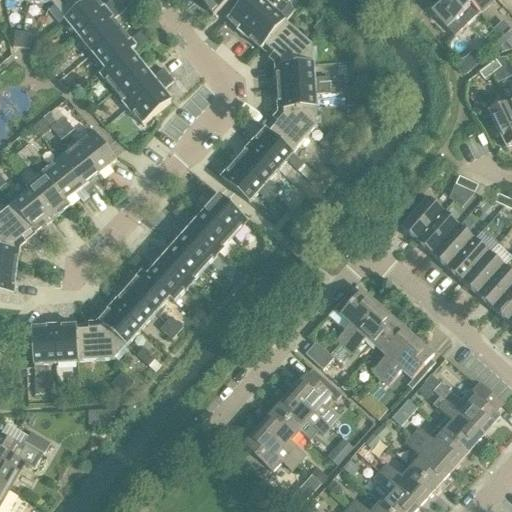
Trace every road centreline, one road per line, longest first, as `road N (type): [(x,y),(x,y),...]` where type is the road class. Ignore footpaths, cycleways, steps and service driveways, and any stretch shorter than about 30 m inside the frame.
road 1 (residential): [(214,430),(361,259),(378,259),(511,378)]
road 2 (residential): [(76,267),(151,171),(233,93),(153,0)]
